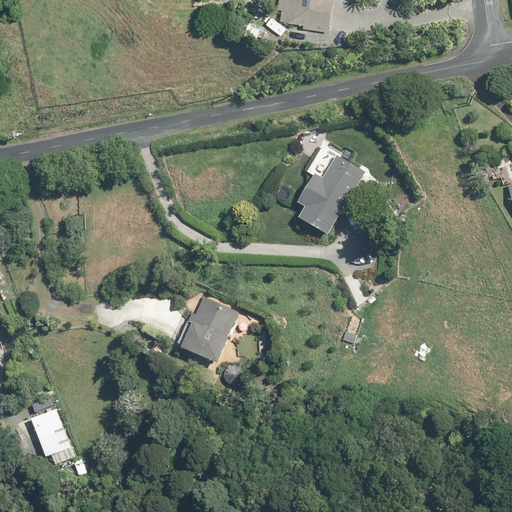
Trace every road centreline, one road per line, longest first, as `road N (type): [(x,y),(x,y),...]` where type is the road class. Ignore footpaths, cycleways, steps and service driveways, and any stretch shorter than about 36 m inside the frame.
road 1 (residential): [(0,156),(493,60)]
road 2 (unknown): [(127,132),(165,205),(198,233),(332,249)]
